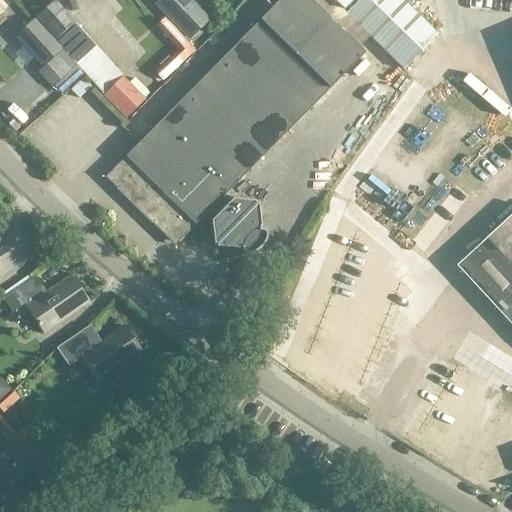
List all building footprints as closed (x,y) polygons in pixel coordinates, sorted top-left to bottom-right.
[(281,0),(109,175),(108,176),(120,187),(117,191),(151,225),(155,221),(178,244),(212,210),(218,216),(211,223),(214,247),(216,245),(217,247),(216,249),(239,251),(239,249),(242,249),(242,251),(242,253),(243,254),(244,256),(245,256),(247,257),(249,257),(251,256),(254,255),(257,254),(260,251),(262,249),(264,246),(265,242),(266,239),(267,237),(266,235),(265,234),(264,233),(263,232),(261,231),(259,232),(259,229),(261,229),(258,206),(256,207),(254,206),(256,204),(232,202),(226,196),(365,55),(358,48),(370,37),(344,12),(331,0),(281,0)] [(161,0),(157,4),(191,39),(208,22),(186,0),(161,0)] [(331,0),(344,12),(355,0),(331,0)] [(404,70),(437,36),(400,0),(360,0),(347,14),(404,70)] [(97,46),(76,23),(55,1),(34,19),(63,51),(64,50),(77,65),(97,46)] [(63,51),(34,19),(14,37),(43,68),(63,51)] [(165,19),(157,27),(177,49),(177,52),(155,73),(163,82),(196,51),(165,19)] [(60,94),(82,74),(76,67),(54,87),(60,94)] [(146,101),(123,77),(103,96),(127,120),(146,101)] [(408,152),(397,165),(421,187),(464,140),(422,101),(390,136),(408,152)] [(317,207),(301,236),(317,245),(334,217),(317,207)] [(511,218),(459,267),(511,324),(511,218)] [(0,277),(33,254),(16,229),(0,239),(0,277)] [(322,264),(308,300),(362,321),(376,286),(322,264)] [(411,324),(448,290),(433,275),(397,309),(411,324)] [(36,277),(3,299),(13,314),(25,305),(23,301),(43,287),(36,277)] [(27,308),(25,309),(43,335),(86,304),(69,279),(48,293),(43,287),(23,301),(25,305),(27,308)] [(76,351),(96,337),(89,327),(69,341),(76,351)] [(69,341),(57,349),(69,367),(80,359),(96,384),(141,354),(124,328),(102,343),(101,344),(96,337),(76,351),(69,341)] [(480,441),(507,394),(445,358),(418,405),(480,441)] [(511,412),(503,408),(483,454),(510,466),(511,461),(511,412)] [(39,445),(25,457),(44,480),(59,467),(39,445)] [(10,486),(18,496),(40,476),(31,466),(10,486)] [(389,511),(380,489),(348,511),(389,511)]
